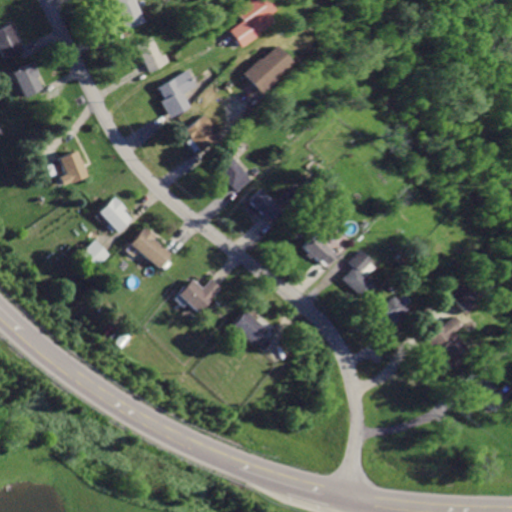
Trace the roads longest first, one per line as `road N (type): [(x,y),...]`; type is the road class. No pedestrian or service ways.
road 1 (residential): [(45,0),(135,164),(317,317),(338,344),(358,411),(346,497)]
road 2 (secondary): [(17,329),(120,405),(238,465)]
road 3 (secondary): [(346,497),(511,509)]
